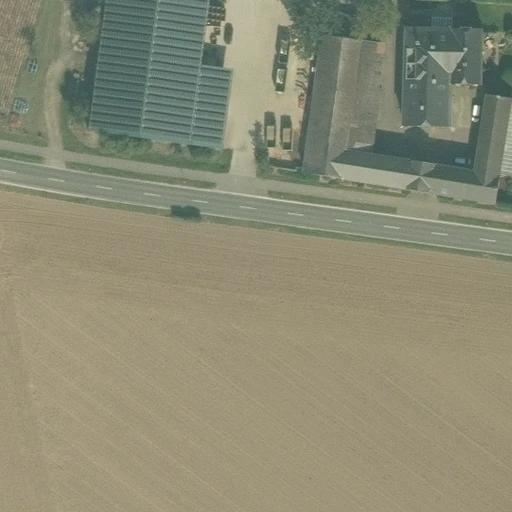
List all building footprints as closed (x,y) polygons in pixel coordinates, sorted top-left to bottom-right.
[(105,0),(87,133),(187,147),(197,67),(206,0),(105,0)] [(304,174),(411,192),(415,164),(373,157),(352,154),(367,43),(366,43),(369,22),(325,15),(304,174)] [(404,127),(451,128),(452,86),(481,87),(482,32),(407,31),(404,127)] [(386,46),(367,43),(352,154),(373,157),(381,95),(379,94),(386,46)] [(230,71),(197,67),(187,147),(219,151),(230,71)] [(475,174),(433,167),(427,194),(495,206),(500,176),(511,105),(511,101),(487,97),(475,174)] [(511,104),(511,105),(500,176),(511,177),(511,104)] [(411,192),(427,194),(433,167),(415,164),(411,192)]
